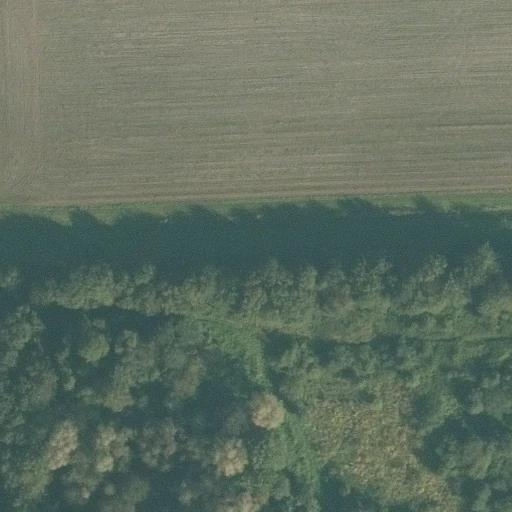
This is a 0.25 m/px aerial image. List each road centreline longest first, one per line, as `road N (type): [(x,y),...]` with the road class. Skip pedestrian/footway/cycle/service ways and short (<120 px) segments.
road 1 (track): [(0,283),(78,310),(202,318),(274,335),(511,338)]
road 2 (track): [(0,250),(511,229)]
